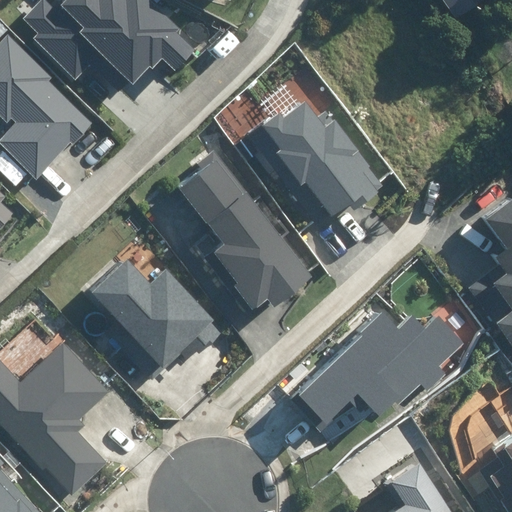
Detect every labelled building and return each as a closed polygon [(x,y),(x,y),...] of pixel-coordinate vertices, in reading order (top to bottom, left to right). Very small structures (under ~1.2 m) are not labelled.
[(33,40),(78,79),(100,54),(133,83),(149,65),(153,68),(161,59),(175,71),(194,49),(174,32),(178,27),(147,0),(67,0),(58,10),(46,0),(42,0),(25,21),(39,33),(33,40)] [(444,0),(457,18),(482,0),(444,0)] [(0,140),(0,143),(36,178),(69,142),(72,145),(93,123),(49,82),(54,77),(9,35),(0,44),(0,114),(7,122),(12,116),(18,122),(0,140)] [(250,132),(321,227),(352,204),(356,210),(384,190),(326,111),(317,118),(305,102),(284,118),(279,111),(250,132)] [(236,287),(255,310),(269,299),(275,307),(312,278),(217,159),(181,187),(226,244),(214,252),(239,284),(236,287)] [(0,225),(11,213),(0,203),(0,200),(5,195),(0,190),(0,225)] [(470,286),(511,345),(511,197),(485,216),(508,248),(496,256),(501,265),(470,286)] [(126,260),(89,296),(163,371),(199,336),(210,347),(222,335),(211,323),(215,318),(166,269),(151,285),(126,260)] [(421,383),(428,391),(446,373),(440,367),(465,343),(439,315),(424,328),(413,316),(399,329),(384,313),(289,400),(319,432),(359,395),(381,419),(421,383)] [(46,466),(72,493),(105,463),(78,434),(86,426),(78,418),(108,391),(62,342),(20,381),(0,359),(0,424),(42,469),(46,466)] [(511,511),(511,434),(491,449),(498,458),(481,470),(509,511),(511,511)] [(451,511),(419,463),(391,482),(406,506),(396,511),(451,511)] [(0,511),(37,511),(0,471),(0,511)]
